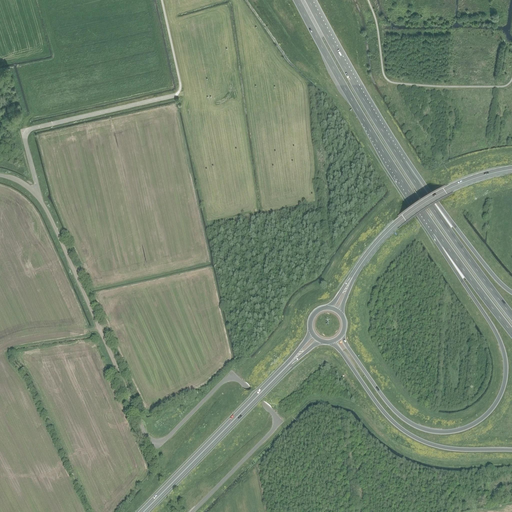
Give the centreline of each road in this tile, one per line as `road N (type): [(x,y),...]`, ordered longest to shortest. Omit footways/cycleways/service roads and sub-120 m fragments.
road 1 (unclassified): [(0,175),(24,185),(47,212),(152,442),(164,440),(226,378),(239,380),(274,416),(275,427),(192,511)]
road 2 (trunk): [(436,231),(504,356),(502,390),(484,416),(446,432),(412,424),(377,392),(340,335)]
road 3 (trunk): [(297,0),(436,231)]
road 4 (trunk): [(333,340),(370,396),(408,434),(452,449),(511,450)]
road 5 (trunk): [(143,511),(285,367)]
road 6 (trunk): [(511,169),(457,184),(416,207),(350,279)]
road 7 (trunk): [(403,163),(308,0)]
road 8 (trunk): [(511,316),(403,163)]
road 9 (trunk): [(511,292),(403,163)]
road 10 (trunk): [(436,231),(511,333)]
